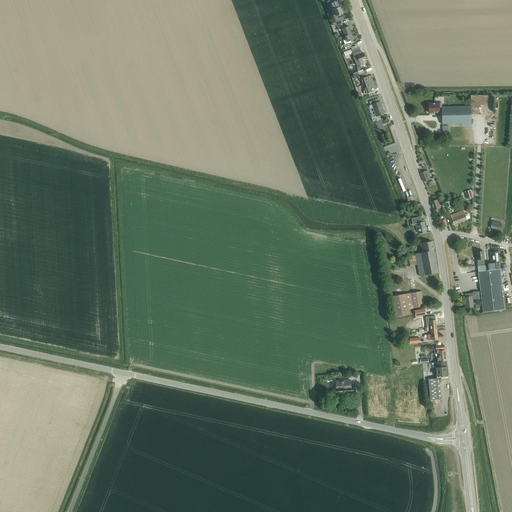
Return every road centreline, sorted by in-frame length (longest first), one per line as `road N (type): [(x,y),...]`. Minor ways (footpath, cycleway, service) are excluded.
road 1 (track): [(0,112),(96,148),(400,221),(315,0)]
road 2 (unclassified): [(463,437),(436,439),(121,373)]
road 3 (tertiary): [(352,0),(437,237)]
road 4 (track): [(454,364),(475,415),(493,511)]
road 5 (unclassified): [(69,511),(121,373)]
road 6 (tertiary): [(437,237),(456,383)]
road 7 (unclassified): [(121,373),(0,347)]
